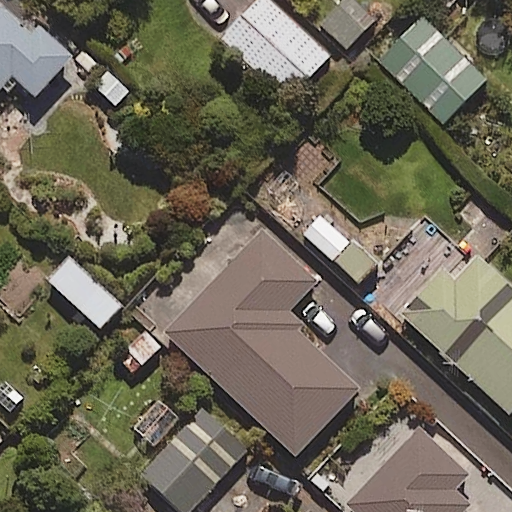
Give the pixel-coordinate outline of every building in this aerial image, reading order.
[(331,57),(269,0),(260,0),(223,40),(289,102),(331,57)] [(350,0),(337,0),(316,24),(349,54),(376,23),(350,0)] [(81,85),(100,65),(82,48),(77,54),(42,22),(32,33),(0,4),(0,93),(2,91),(8,97),(20,84),(37,99),(64,69),(81,85)] [(489,79),(420,14),(377,59),(446,125),(489,79)] [(377,267),(322,217),(305,235),(361,285),(377,267)] [(320,281),(268,231),(168,335),(298,458),(363,390),(286,317),(320,281)] [(419,285),(397,265),(375,289),(511,417),(511,415),(511,288),(461,241),(446,256),(425,236),(408,254),(430,274),(419,285)] [(124,307),(71,259),(50,283),(103,331),(124,307)] [(137,381),(165,352),(132,320),(104,349),(137,381)] [(156,450),(182,422),(157,399),(131,428),(156,450)] [(193,511),(249,452),(205,410),(142,476),(180,511),(193,511)] [(468,478),(421,433),(351,507),(355,511),(452,511),(444,504),(468,478)]
